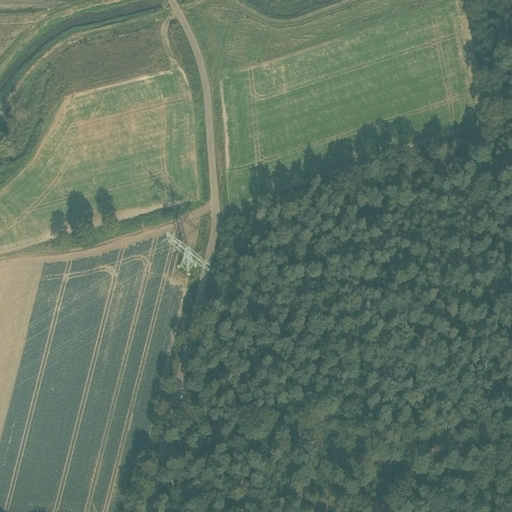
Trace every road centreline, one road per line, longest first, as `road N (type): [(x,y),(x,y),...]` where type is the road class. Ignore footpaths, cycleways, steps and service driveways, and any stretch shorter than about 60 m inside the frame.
road 1 (unclassified): [(146,511),(216,219),(206,80),(171,0)]
road 2 (track): [(511,430),(170,413)]
road 3 (track): [(216,219),(511,120)]
